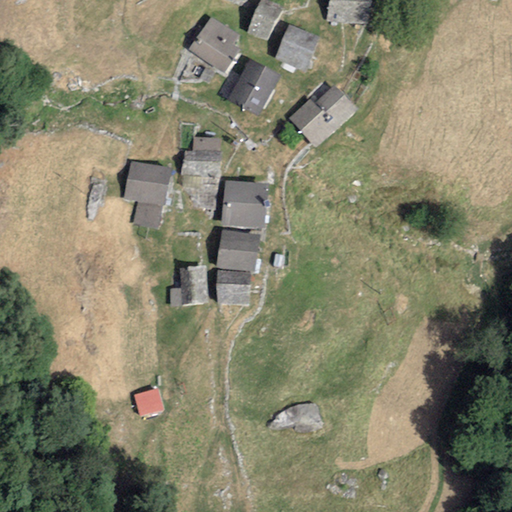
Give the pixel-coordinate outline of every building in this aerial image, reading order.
[(373,0),(334,0),(332,28),(370,32),(373,0)] [(285,15),(265,5),(249,38),(268,48),(285,15)] [(241,45),(213,25),(191,55),(227,82),(245,58),(236,51),(241,45)] [(325,45),(291,31),(277,66),(310,80),(325,45)] [(282,82),(252,65),(232,100),(262,117),(282,82)] [(360,117),(337,90),(316,108),(312,104),(289,123),(316,154),(360,117)] [(224,131),(197,130),(196,149),(223,151),(224,131)] [(220,156),(191,155),(189,182),(218,183),(220,156)] [(174,173),(133,165),(125,202),(142,206),(138,225),(157,228),(161,209),(167,211),(174,173)] [(268,189),(231,186),(229,229),(265,232),(268,189)] [(258,241),(222,237),(219,269),(255,273),(258,241)] [(208,268),(171,270),(173,309),(210,308),(208,268)] [(252,278),(223,277),(221,307),(251,309),(252,278)] [(144,418),(170,410),(163,388),(137,396),(144,418)]
